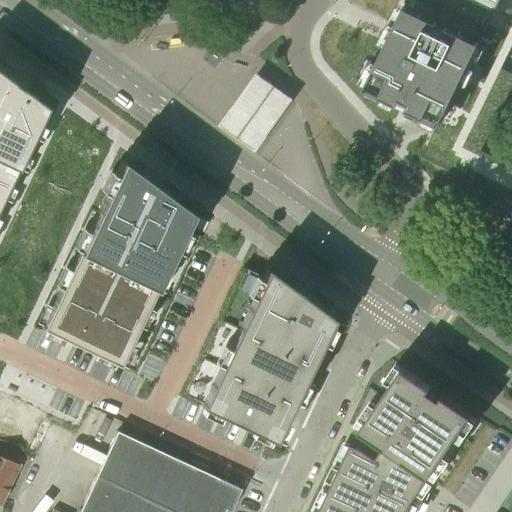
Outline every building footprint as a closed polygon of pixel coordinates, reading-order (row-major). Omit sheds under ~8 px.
[(511,0),(407,0),(366,85),(441,121),(442,119),(499,0),(511,0)] [(292,92),(254,66),(218,119),(255,145),(292,92)] [(0,72),(0,198),(45,106),(21,88),(20,89),(7,83),(10,79),(0,72)] [(41,326),(41,327),(44,329),(63,338),(74,343),(95,353),(114,362),(118,364),(118,363),(134,371),(198,236),(183,229),(191,212),(168,195),(157,187),(143,176),(121,160),(114,173),(105,192),(87,231),(78,250),(69,269),(60,288),(51,307),(41,326)] [(194,215),(189,225),(202,232),(207,222),(194,215)] [(242,267),(181,395),(272,440),(331,317),(264,267),(260,275),(242,267)] [(351,443),(318,511),(420,511),(429,493),(421,488),(471,415),(442,395),(439,399),(428,391),(431,387),(402,368),(359,431),(369,438),(363,448),(351,443)] [(223,511),(227,505),(231,507),(240,489),(116,431),(77,511),(223,511)] [(0,495),(2,497),(18,464),(0,455),(0,495)]
